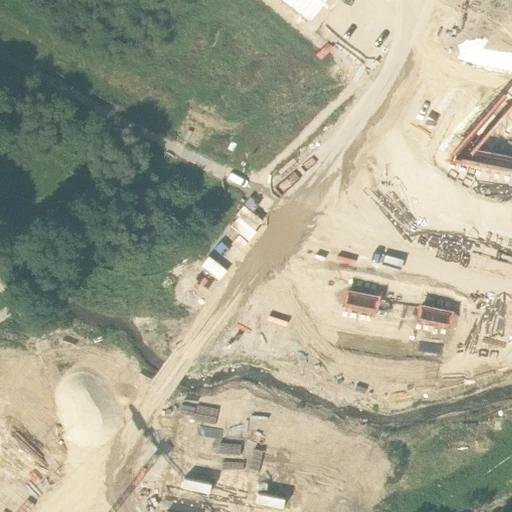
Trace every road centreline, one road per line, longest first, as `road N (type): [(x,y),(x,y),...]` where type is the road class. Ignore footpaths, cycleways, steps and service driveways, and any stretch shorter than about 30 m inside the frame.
road 1 (track): [(0,46),(374,246),(511,288)]
road 2 (motorway): [(511,147),(192,511)]
road 3 (motorway): [(247,511),(511,214)]
